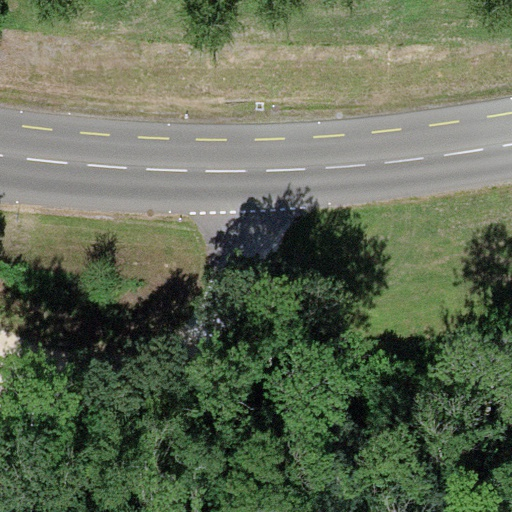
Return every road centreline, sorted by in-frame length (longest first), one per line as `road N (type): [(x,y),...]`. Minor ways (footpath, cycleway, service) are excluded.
road 1 (secondary): [(511,152),(325,174),(81,171),(0,159)]
road 2 (track): [(252,174),(216,318),(129,378),(0,345)]
